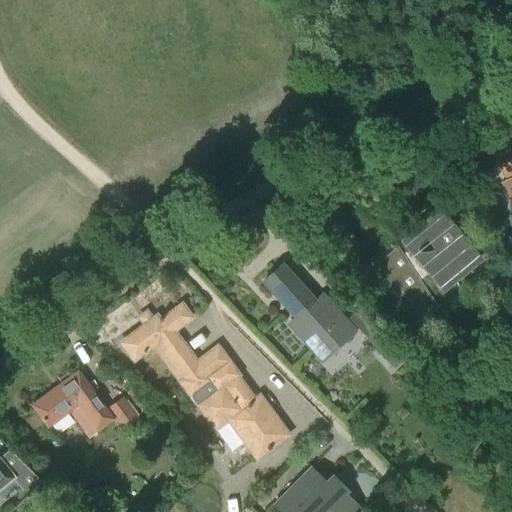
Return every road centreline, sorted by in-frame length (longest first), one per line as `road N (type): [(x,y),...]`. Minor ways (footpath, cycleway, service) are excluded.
road 1 (unclassified): [(511,67),(346,139),(163,248)]
road 2 (residential): [(420,511),(163,248)]
road 3 (track): [(163,248),(0,93)]
road 4 (unclassified): [(163,248),(0,367)]
